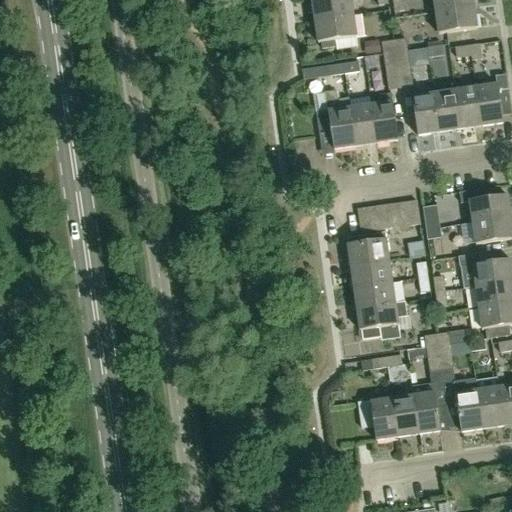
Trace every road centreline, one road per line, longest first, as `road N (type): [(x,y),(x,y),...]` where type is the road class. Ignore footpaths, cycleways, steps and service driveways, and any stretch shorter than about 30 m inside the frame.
road 1 (primary): [(122,511),(47,0)]
road 2 (residential): [(328,189),(511,157)]
road 3 (residential): [(368,475),(511,454)]
